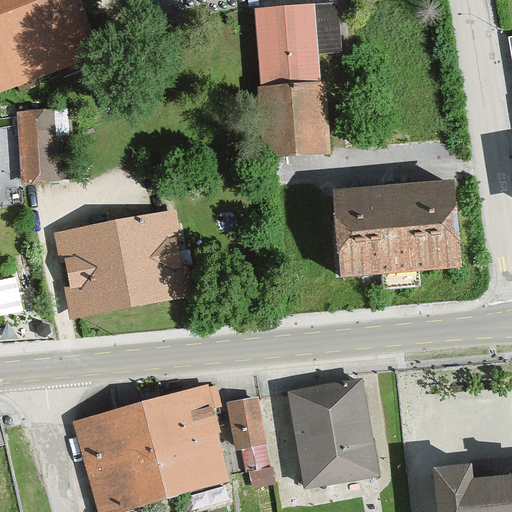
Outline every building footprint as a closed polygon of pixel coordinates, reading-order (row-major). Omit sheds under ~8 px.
[(76,0),(0,0),(0,93),(98,56),(76,0)] [(343,2),(252,7),(260,157),(328,153),(322,55),(346,54),(343,2)] [(56,107),(15,109),(18,182),(59,181),(56,107)] [(459,176),(336,188),(344,279),(468,267),(459,176)] [(168,210),(52,232),(68,320),(184,299),(168,210)] [(365,378),(289,390),(305,486),(380,474),(365,378)] [(225,445),(210,385),(73,419),(95,511),(122,511),(230,486),(228,477),(246,472),(275,465),(258,396),(226,403),(235,443),(225,445)] [(476,464),(435,467),(438,511),(511,511),(511,474),(477,478),(476,464)]
